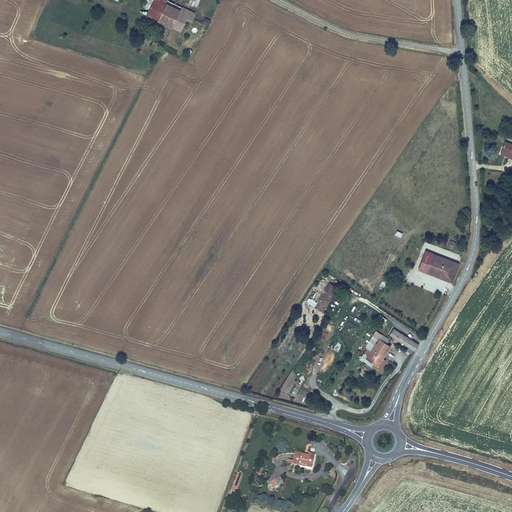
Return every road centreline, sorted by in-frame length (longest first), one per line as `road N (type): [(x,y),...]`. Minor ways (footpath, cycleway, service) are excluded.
road 1 (tertiary): [(397,402),(458,287),(476,234),(461,52)]
road 2 (tertiary): [(0,331),(342,427)]
road 3 (unclassified): [(461,52),(353,34),(278,0)]
road 4 (unknown): [(329,423),(343,403),(370,408),(402,365),(395,349)]
